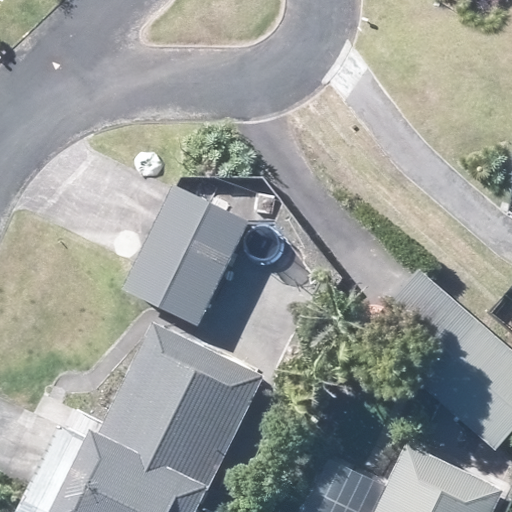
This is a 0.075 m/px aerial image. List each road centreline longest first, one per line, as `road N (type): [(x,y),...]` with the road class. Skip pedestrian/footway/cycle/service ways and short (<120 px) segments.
road 1 (residential): [(324,0),(318,50),(292,69),(244,88),(130,90)]
road 2 (residential): [(30,115),(111,0)]
